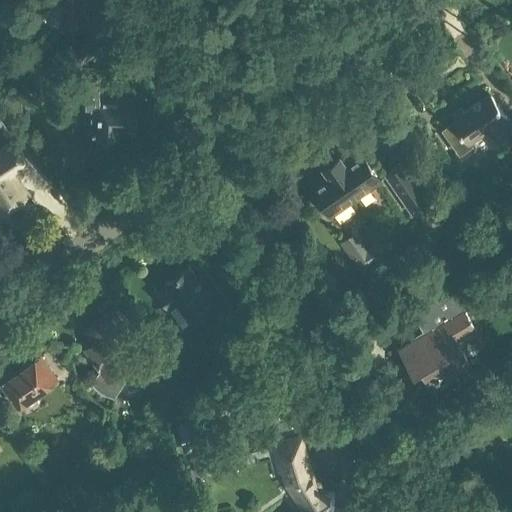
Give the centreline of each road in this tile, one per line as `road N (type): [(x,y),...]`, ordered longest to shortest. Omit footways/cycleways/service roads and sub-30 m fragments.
road 1 (residential): [(446,511),(278,293),(221,156)]
road 2 (residential): [(221,156),(442,0)]
road 3 (residential): [(0,307),(221,156)]
road 4 (residential): [(221,156),(154,0)]
